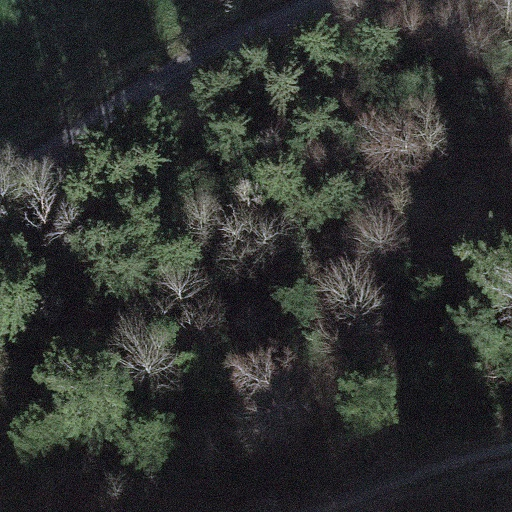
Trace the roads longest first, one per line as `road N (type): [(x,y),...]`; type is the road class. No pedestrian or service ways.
road 1 (track): [(313,0),(203,51),(0,173)]
road 2 (track): [(315,511),(511,453)]
